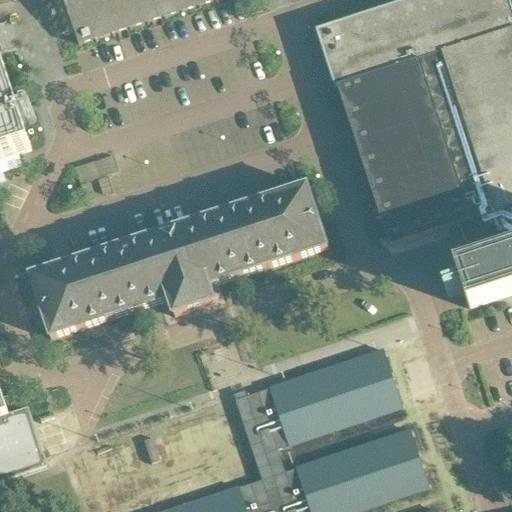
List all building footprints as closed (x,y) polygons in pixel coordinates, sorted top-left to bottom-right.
[(52,0),(64,37),(75,34),(79,46),(95,41),(96,43),(99,42),(98,40),(112,35),(113,37),(116,37),(115,34),(130,30),(130,32),(133,31),(132,29),(147,24),(148,26),(150,25),(149,23),(164,18),(165,21),(167,20),(167,18),(181,13),(182,15),(185,14),(184,12),(198,7),(199,10),(202,9),(201,6),(216,2),(216,4),(219,3),(218,1),(220,0),(52,0)] [(511,8),(509,0),(417,0),(317,33),(337,91),(339,91),(391,249),(464,225),(476,263),(511,250),(511,8)] [(0,162),(32,152),(23,125),(28,124),(30,125),(33,125),(35,123),(36,121),(36,118),(35,116),(32,114),(32,113),(27,115),(27,116),(26,118),(22,120),(0,53),(0,162)] [(116,155),(77,168),(89,202),(97,199),(91,182),(102,178),(108,196),(117,193),(111,176),(122,172),(116,155)] [(328,250),(308,188),(46,273),(32,278),(40,302),(44,314),(52,340),(170,302),(175,319),(216,305),(211,289),(328,250)] [(511,250),(476,263),(456,269),(470,310),(472,310),(471,309),(511,296),(511,250)] [(263,483),(173,511),(367,511),(431,491),(412,432),(286,474),(278,453),(404,412),(385,353),(236,402),(263,483)] [(0,485),(49,470),(32,419),(30,412),(10,418),(3,397),(0,387),(0,485)]
